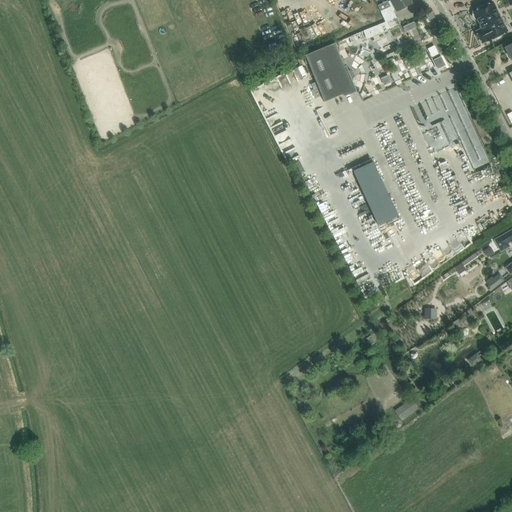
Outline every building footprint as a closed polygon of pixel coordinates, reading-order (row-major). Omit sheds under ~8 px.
[(396,9),(397,11),(411,3),(409,0),(391,0),(388,2),(390,6),(380,11),(385,21),(364,31),(367,39),(389,29),(400,24),(394,11),(396,9)] [(488,41),(494,38),(495,39),(497,40),(499,39),(501,37),(502,35),(501,34),(508,31),(494,2),(474,12),(482,29),(477,32),(482,43),(488,40),(488,41)] [(432,12),(426,15),(428,20),(435,17),(432,12)] [(335,43),(326,46),(305,55),(325,102),(354,90),(350,80),(352,79),(353,76),(352,71),(349,70),(346,70),(335,43)] [(395,72),(387,75),(391,83),(398,80),(395,72)] [(511,229),(494,240),(501,251),(509,246),(507,243),(511,240),(511,229)] [(490,246),(483,251),(488,258),(495,254),(490,246)] [(479,249),(455,267),(459,274),(465,270),(463,266),(482,253),(479,249)] [(424,310),(424,319),(435,319),(436,310),(424,310)] [(457,320),(452,323),(456,329),(461,326),(457,320)] [(371,337),(365,341),(369,346),(375,342),(371,337)]
